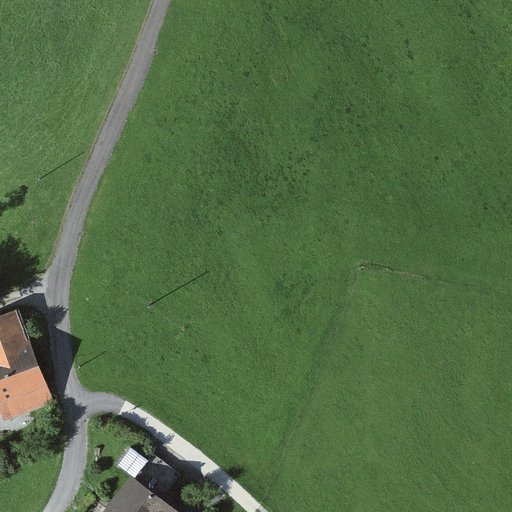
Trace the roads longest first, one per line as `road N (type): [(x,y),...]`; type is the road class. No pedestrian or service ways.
road 1 (track): [(77,406),(55,325),(61,283),(73,229),(164,0)]
road 2 (track): [(261,511),(167,433),(116,407),(77,406)]
